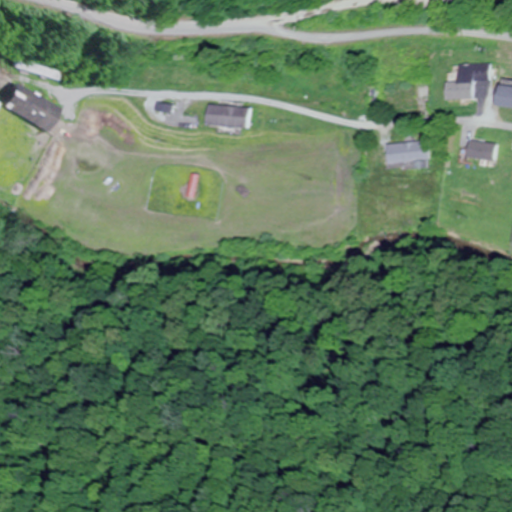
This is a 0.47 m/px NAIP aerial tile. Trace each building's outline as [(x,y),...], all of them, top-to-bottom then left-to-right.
[(443,100),(472,100),(472,81),(488,81),(488,64),(456,64),(456,82),(443,82),(443,100)] [(44,133),(59,107),(17,82),(2,108),(44,133)] [(380,104),(407,103),(406,85),(379,86),(380,104)] [(511,86),(496,86),(494,106),(511,107),(511,86)] [(182,127),(197,127),(197,117),(227,117),(227,106),(182,107),(182,127)] [(387,165),(428,161),(427,141),(386,145),(387,165)] [(466,159),(496,160),(496,142),(466,142),(466,159)]
